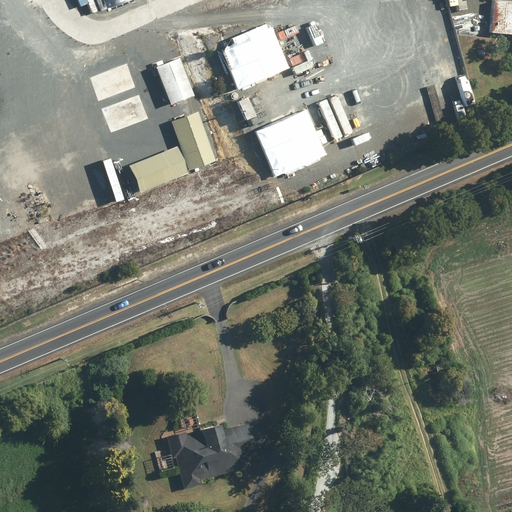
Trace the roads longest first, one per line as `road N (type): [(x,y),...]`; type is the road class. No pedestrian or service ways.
road 1 (tertiary): [(511,146),(0,362)]
road 2 (unknown): [(379,0),(396,54),(262,108),(238,58),(288,8)]
road 3 (unknown): [(90,26),(114,124),(80,152),(0,184)]
